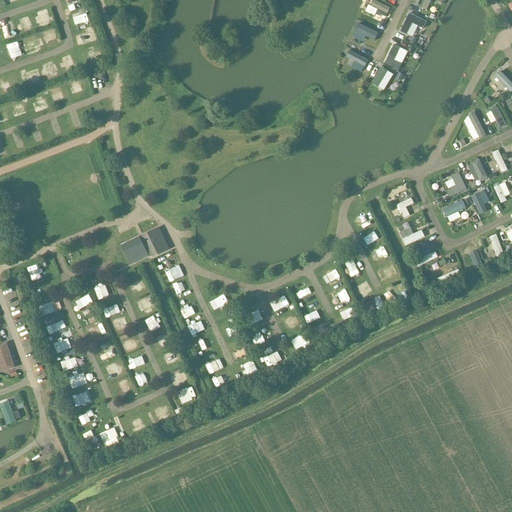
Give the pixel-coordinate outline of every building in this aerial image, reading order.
[(387,22),(392,6),(374,0),(370,0),(366,14),(387,22)] [(428,11),(433,0),(415,0),(413,4),(428,11)] [(420,25),(426,27),(429,21),(408,11),(399,30),(414,37),(420,25)] [(42,24),(50,23),(49,15),(40,16),(42,24)] [(363,24),(356,39),(374,48),(382,34),(363,24)] [(392,43),(383,61),(401,70),(410,51),(392,43)] [(86,47),(80,55),(88,62),(94,54),(86,47)] [(366,70),(372,59),(355,49),(349,60),(366,70)] [(47,68),(49,77),(57,74),(55,66),(47,68)] [(382,67),(375,85),(388,90),(395,72),(382,67)] [(511,79),(502,70),(496,76),(511,90),(511,79)] [(32,83),(41,81),(38,74),(30,76),(32,83)] [(11,91),(22,87),(18,79),(7,83),(11,91)] [(82,83),(73,85),(75,93),(84,91),(82,83)] [(58,99),(67,97),(65,85),(55,87),(58,99)] [(2,112),(0,112),(0,121),(16,115),(12,104),(1,109),(2,112)] [(499,106),(487,112),(495,130),(508,124),(499,106)] [(474,142),(488,135),(477,112),(463,118),(474,142)] [(501,173),(508,170),(500,149),(492,153),(501,173)] [(469,164),(477,182),(489,177),(481,159),(469,164)] [(451,197),(469,189),(460,171),(452,175),(457,185),(448,190),(451,197)] [(500,203),(507,201),(506,196),(510,195),(507,182),(495,186),(500,203)] [(477,192),(470,196),(479,212),(492,205),(486,193),(479,196),(477,192)] [(402,219),(411,216),(408,207),(416,204),(413,197),(396,204),(402,219)] [(460,212),(468,208),(464,199),(444,208),(451,223),(462,217),(460,212)] [(361,219),(369,214),(364,206),(356,211),(361,219)] [(363,234),(368,242),(380,236),(375,227),(363,234)] [(400,232),(407,246),(427,237),(423,230),(414,234),(411,227),(400,232)] [(169,250),(159,228),(142,236),(152,258),(169,250)] [(495,258),(505,254),(499,234),(488,238),(495,258)] [(418,244),(426,263),(437,258),(429,239),(418,244)] [(467,272),(484,266),(477,246),(468,249),(471,257),(463,260),(467,272)] [(159,264),(163,276),(180,270),(175,258),(159,264)] [(28,268),(32,283),(42,280),(37,265),(28,268)] [(330,278),(338,274),(334,265),(326,269),(330,278)] [(36,290),(43,287),(41,281),(34,284),(36,290)] [(114,293),(110,283),(105,286),(104,283),(93,287),(98,300),(114,293)] [(300,299),(311,295),(307,285),(296,290),(300,299)] [(186,286),(171,291),(174,300),(189,295),(186,286)] [(224,293),(209,300),(215,312),(229,305),(224,293)] [(152,296),(138,302),(142,311),(156,304),(152,296)] [(280,312),(292,306),(286,296),(275,301),(280,312)] [(197,301),(180,307),(183,318),(200,313),(197,301)] [(58,313),(53,302),(44,306),(49,317),(58,313)] [(103,310),(107,319),(120,312),(116,304),(103,310)] [(296,311),(281,318),(286,329),(301,321),(296,311)] [(203,319),(188,323),(190,333),(205,329),(203,319)] [(227,326),(231,335),(242,331),(238,321),(227,326)] [(50,334),(63,330),(60,322),(47,326),(50,334)] [(254,339),(258,348),(274,341),(271,332),(254,339)] [(158,341),(162,349),(171,344),(167,336),(158,341)] [(120,343),(124,353),(139,347),(135,337),(120,343)] [(303,338),(294,342),(297,350),(307,345),(303,338)] [(55,351),(72,349),(71,339),(54,341),(55,351)] [(0,344),(0,362),(3,373),(17,369),(10,342),(0,344)] [(238,353),(249,350),(246,342),(236,346),(238,353)] [(175,351),(165,355),(168,362),(178,358),(175,351)] [(262,358),(266,368),(283,362),(279,352),(262,358)] [(76,357),(67,359),(60,361),(63,371),(79,367),(76,357)] [(204,362),(210,373),(221,368),(215,357),(204,362)] [(247,381),(259,376),(254,364),(242,369),(247,381)] [(171,374),(177,385),(189,379),(184,368),(171,374)] [(64,377),(69,386),(82,380),(78,371),(64,377)] [(230,372),(218,378),(224,393),(237,387),(230,372)] [(130,378),(113,384),(117,394),(133,388),(130,378)] [(192,385),(176,392),(182,404),(198,397),(192,385)] [(85,390),(71,396),(75,406),(89,400),(85,390)] [(2,404),(9,425),(18,422),(11,400),(2,404)] [(164,408),(153,413),(158,423),(169,418),(164,408)] [(97,411),(79,416),(82,427),(99,423),(97,411)] [(146,416),(132,421),(136,432),(150,427),(146,416)] [(100,434),(106,448),(121,442),(116,428),(100,434)] [(83,434),(86,441),(95,437),(92,430),(83,434)]
